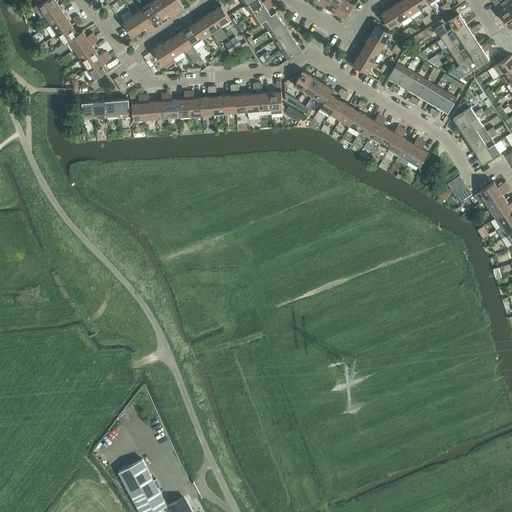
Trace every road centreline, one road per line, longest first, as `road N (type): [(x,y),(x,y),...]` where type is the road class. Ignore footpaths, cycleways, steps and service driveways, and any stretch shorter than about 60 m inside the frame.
road 1 (unclassified): [(236,511),(141,301),(65,218),(28,152)]
road 2 (unclassified): [(511,175),(504,164),(477,181),(444,136),(312,56)]
road 3 (unclassified): [(312,56),(280,73),(144,84),(131,62)]
